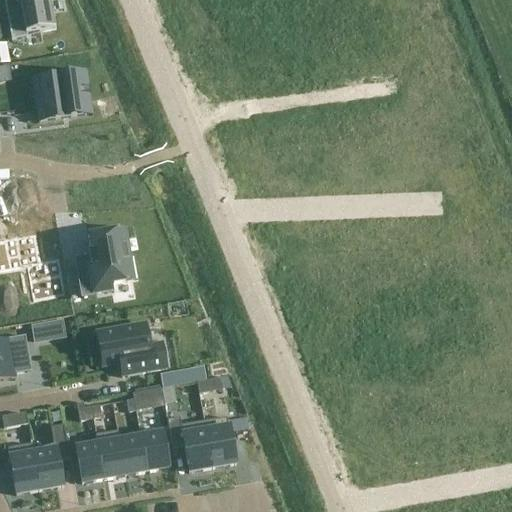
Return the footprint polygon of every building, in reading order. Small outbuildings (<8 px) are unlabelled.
[(3,0),(11,43),(27,40),(26,36),(54,31),(49,0),(3,0)] [(8,68),(0,69),(0,84),(10,83),(8,68)] [(38,124),(90,117),(91,118),(85,73),(84,73),(84,75),(32,82),(32,81),(31,81),(38,125),(39,125),(38,124)] [(90,267),(76,269),(81,299),(111,293),(109,285),(131,282),(130,278),(134,277),(131,260),(127,261),(122,232),(90,238),(93,254),(88,255),(90,267)] [(35,239),(0,245),(0,275),(27,271),(34,306),(66,301),(59,265),(41,268),(35,239)] [(44,326),(31,328),(33,344),(47,342),(44,326)] [(145,326),(96,335),(102,369),(119,366),(122,380),(166,372),(161,345),(149,347),(145,326)] [(0,383),(15,381),(14,376),(31,374),(24,338),(0,342),(0,383)] [(209,383),(196,385),(198,397),(211,394),(209,383)] [(161,391),(150,393),(153,409),(164,408),(161,391)] [(133,402),(125,403),(128,415),(135,414),(133,402)] [(82,405),(76,406),(79,424),(93,422),(90,410),(83,411),(82,405)] [(98,408),(90,410),(93,422),(100,420),(98,408)] [(25,415),(1,420),(4,432),(27,428),(25,415)] [(179,420),(167,423),(171,446),(183,444),(188,476),(212,471),(203,424),(180,428),(179,420)] [(227,420),(203,424),(212,471),(235,467),(227,420)] [(32,451),(31,451),(39,494),(62,490),(57,458),(69,456),(63,428),(50,430),(53,447),(32,451)] [(117,434),(95,438),(96,442),(103,483),(125,479),(118,443),(119,443),(117,434)] [(162,436),(140,439),(146,475),(168,471),(162,436)] [(119,443),(118,443),(125,479),(146,475),(140,439),(119,443)] [(96,442),(74,446),(81,486),(103,483),(96,442)] [(31,446),(7,450),(16,498),(39,494),(31,451),(32,451),(31,446)]
